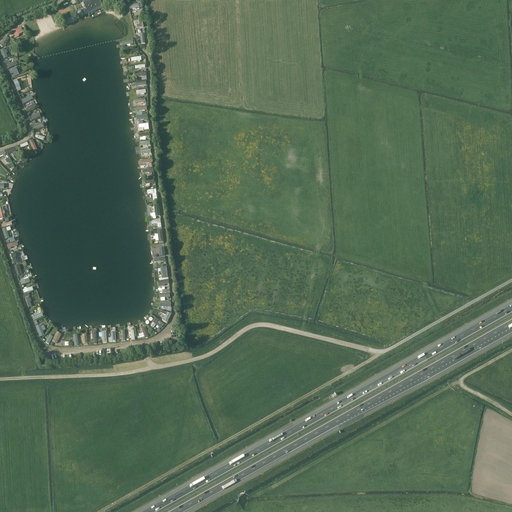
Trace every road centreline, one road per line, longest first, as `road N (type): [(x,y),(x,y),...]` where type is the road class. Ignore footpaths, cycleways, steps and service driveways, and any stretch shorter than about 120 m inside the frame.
road 1 (motorway): [(511,307),(147,511)]
road 2 (motorway): [(176,511),(511,323)]
road 3 (unclassified): [(100,511),(382,353)]
road 4 (unclassified): [(382,353),(263,324),(203,357),(153,368)]
road 5 (unclassified): [(382,353),(511,280)]
road 6 (track): [(511,416),(454,381),(511,349)]
road 7 (track): [(153,368),(24,378)]
